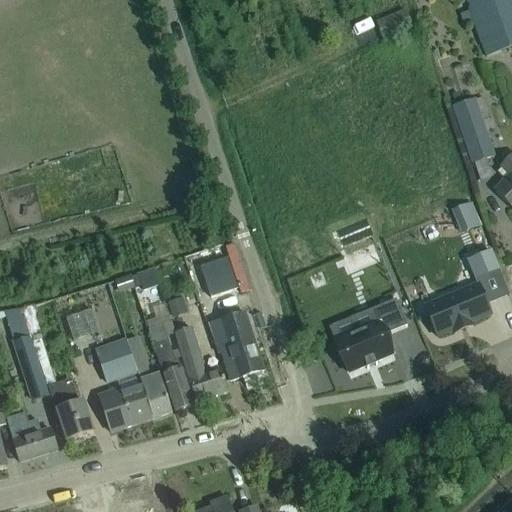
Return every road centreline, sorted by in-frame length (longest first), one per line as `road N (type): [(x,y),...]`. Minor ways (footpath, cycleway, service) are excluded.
road 1 (unclassified): [(303,444),(298,405),(165,0)]
road 2 (unclassified): [(0,500),(227,440),(303,444)]
road 3 (unclassified): [(303,444),(341,445),(448,413),(511,373)]
